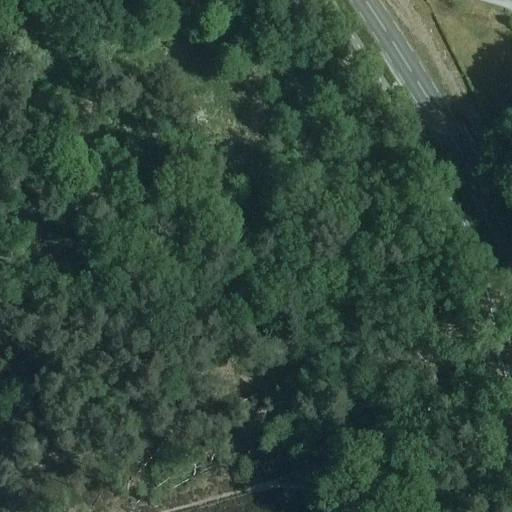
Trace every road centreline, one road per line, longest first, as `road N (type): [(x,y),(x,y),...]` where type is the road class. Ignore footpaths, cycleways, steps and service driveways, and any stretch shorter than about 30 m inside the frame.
road 1 (track): [(511,409),(172,511)]
road 2 (primary): [(511,245),(362,0)]
